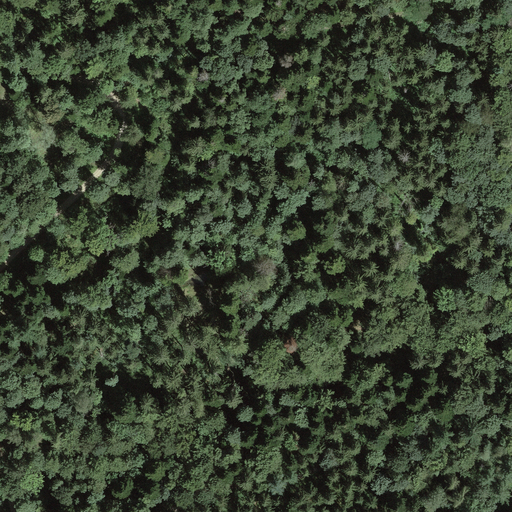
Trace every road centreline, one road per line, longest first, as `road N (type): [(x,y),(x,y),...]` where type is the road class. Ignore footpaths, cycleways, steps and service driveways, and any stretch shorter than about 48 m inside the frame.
road 1 (track): [(198,43),(468,0)]
road 2 (track): [(511,420),(484,404),(456,408),(286,482)]
road 3 (track): [(0,266),(100,168),(119,133),(111,94)]
